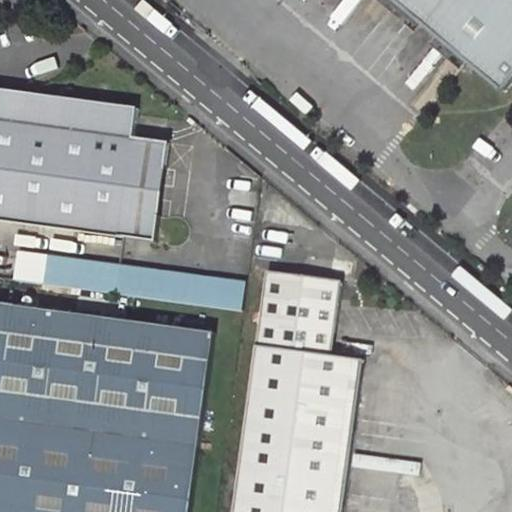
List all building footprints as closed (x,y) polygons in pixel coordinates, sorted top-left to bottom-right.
[(405,0),(390,0),(423,28),(430,21),(405,0)] [(511,0),(405,0),(430,21),(443,32),(472,57),(511,90),(511,0)] [(443,32),(437,40),(466,65),(472,57),(443,32)] [(0,221),(161,244),(175,145),(139,139),(144,109),(0,88),(0,221)] [(165,230),(165,234),(165,237),(167,241),(172,246),(178,248),(183,247),(187,245),(191,242),(193,238),(193,231),(191,225),(187,222),(183,220),(179,219),(172,221),(169,224),(165,230)] [(16,277),(247,308),(250,284),(251,284),(20,251),(16,277)] [(347,281),(274,270),(241,511),(340,511),(362,358),(338,355),(347,281)] [(0,511),(194,511),(219,333),(0,302),(0,511)]
